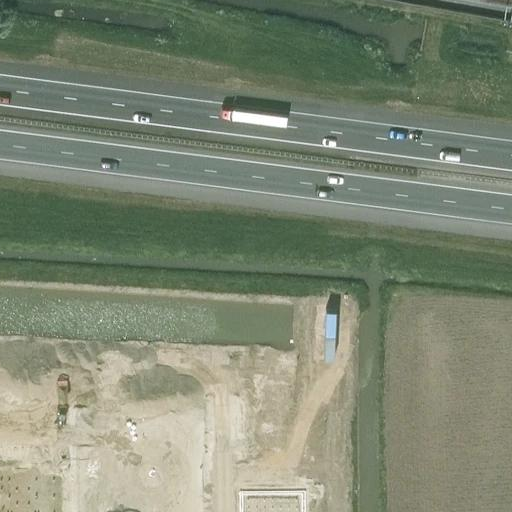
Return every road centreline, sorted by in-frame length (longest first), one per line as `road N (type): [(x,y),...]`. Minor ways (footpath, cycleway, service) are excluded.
road 1 (motorway): [(511,156),(0,91)]
road 2 (motorway): [(0,146),(511,211)]
